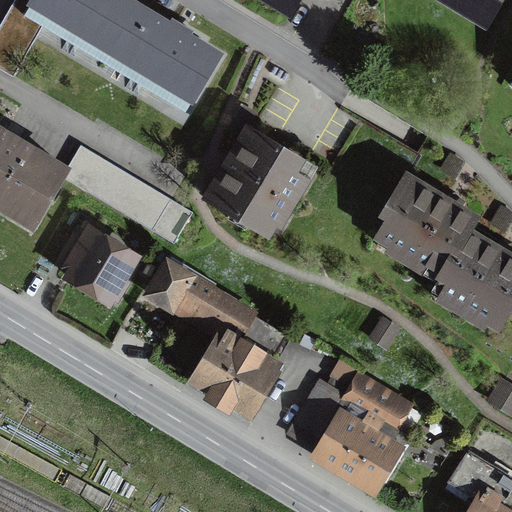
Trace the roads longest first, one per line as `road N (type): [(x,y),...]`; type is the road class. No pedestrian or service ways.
road 1 (primary): [(330,511),(0,314)]
road 2 (residential): [(511,194),(466,154),(199,0)]
